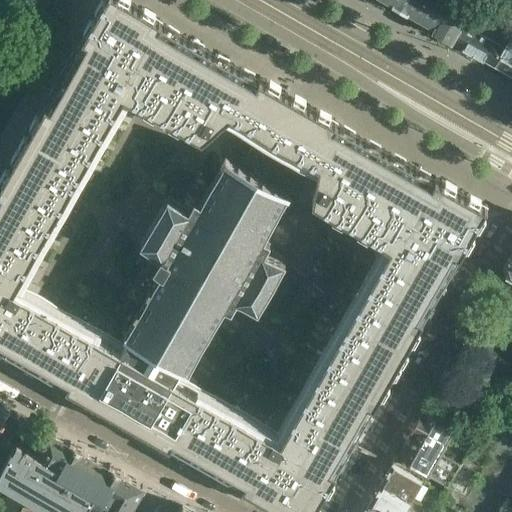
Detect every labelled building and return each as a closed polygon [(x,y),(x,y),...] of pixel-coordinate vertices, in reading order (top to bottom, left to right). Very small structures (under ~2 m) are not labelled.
[(385,0),(393,5),(407,13),(434,28),(433,31),(451,42),(462,22),(473,3),(466,0),(385,0)] [(372,395),(379,384),(384,387),(431,304),(416,295),(434,262),(447,269),(481,210),(455,195),(459,189),(366,135),(361,143),(343,133),(346,125),(346,123),(346,120),(345,120),(345,118),(343,117),(341,115),(339,114),(337,114),(335,114),(333,115),(332,115),(330,116),(326,123),(307,128),(298,123),(301,118),(298,105),(285,109),(282,113),(273,108),(268,90),(271,82),(271,81),(271,79),(271,78),(271,77),(270,76),(269,74),(268,74),(267,72),(264,72),(262,71),(260,71),(258,72),(257,72),(256,73),(251,80),(233,70),(237,62),(143,8),(139,15),(114,1),(80,60),(89,65),(70,98),(54,89),(7,172),(12,175),(5,186),(0,183),(0,337),(60,372),(56,380),(184,452),(189,445),(207,455),(257,484),(258,481),(282,495),(285,507),(284,509),(288,511),(306,511),(310,511),(312,511),(323,493),(318,490),(325,479),(330,482),(377,398),(372,395)] [(495,66),(511,36),(511,25),(510,25),(499,43),(462,22),(451,42),(495,66)] [(511,36),(495,66),(495,67),(511,76),(511,36)] [(0,426),(10,409),(6,407),(6,406),(0,402),(0,426)] [(424,408),(396,457),(447,486),(459,464),(439,452),(452,428),(425,413),(427,410),(424,408)] [(144,488),(145,486),(143,484),(143,485),(142,485),(123,474),(124,473),(110,464),(109,466),(84,451),(85,450),(71,442),(70,443),(51,432),(49,430),(47,433),(48,433),(36,453),(17,443),(17,444),(14,442),(11,447),(12,448),(0,469),(0,479),(56,511),(134,511),(131,510),(143,488),(144,488)] [(410,498),(420,480),(392,464),(382,481),(410,498)] [(395,511),(401,511),(410,498),(382,481),(372,498),(395,511)] [(395,511),(372,498),(364,511),(395,511)]
